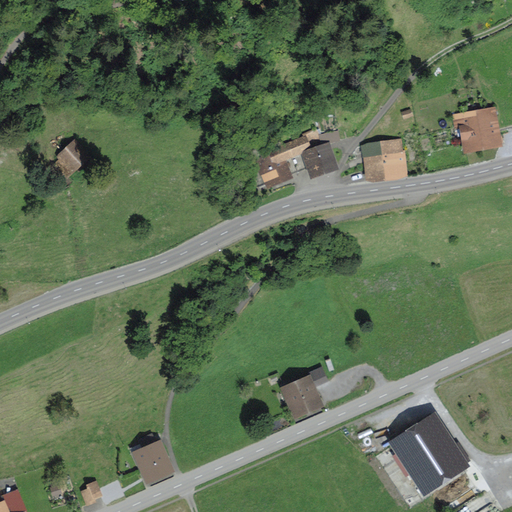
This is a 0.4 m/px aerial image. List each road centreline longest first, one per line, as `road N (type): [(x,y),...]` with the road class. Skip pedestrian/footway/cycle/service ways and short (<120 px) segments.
road 1 (primary): [(511,163),(285,206),(0,321)]
road 2 (tertiary): [(511,338),(118,511)]
road 3 (track): [(0,65),(37,21),(106,0)]
